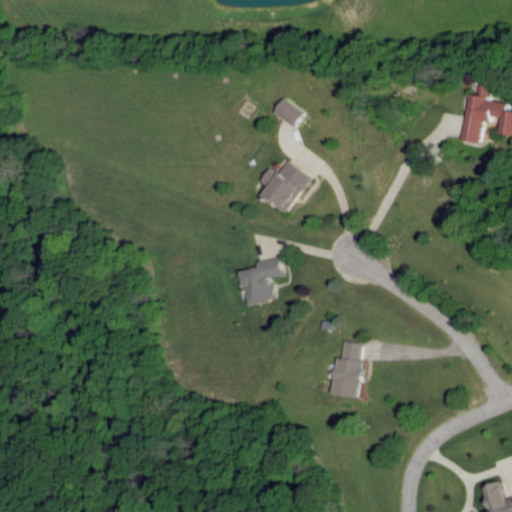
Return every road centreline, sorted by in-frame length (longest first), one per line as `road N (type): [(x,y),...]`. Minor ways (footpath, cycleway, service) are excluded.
road 1 (residential): [(511,397),(455,320),(354,250)]
road 2 (residential): [(511,401),(442,439),(422,467),(409,511)]
